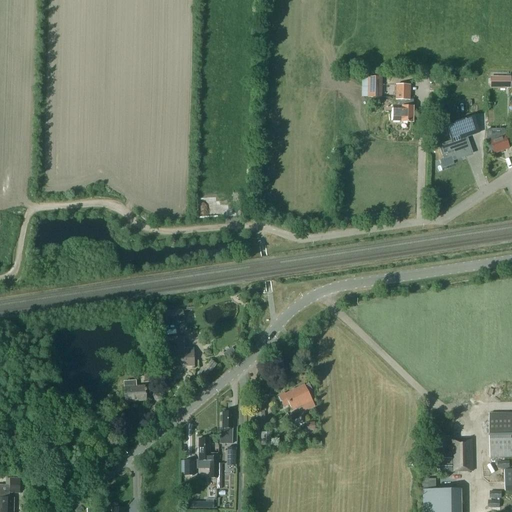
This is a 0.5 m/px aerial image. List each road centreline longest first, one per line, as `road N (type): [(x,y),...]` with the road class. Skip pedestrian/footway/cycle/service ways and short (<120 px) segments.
road 1 (tertiary): [(61,511),(242,365),(297,306),(335,287),(511,259)]
road 2 (track): [(0,277),(16,264),(31,209),(44,204),(106,201),(154,230),(260,226)]
road 3 (unclassified): [(260,226),(300,240),(439,221),(507,177)]
